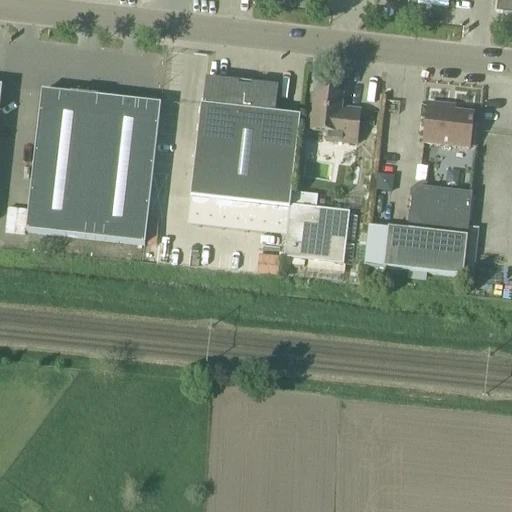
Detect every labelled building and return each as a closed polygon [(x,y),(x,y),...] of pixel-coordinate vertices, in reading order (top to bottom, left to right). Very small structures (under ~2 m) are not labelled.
[(511,0),(497,0),(496,13),(511,14),(511,0)] [(291,194),(299,118),(275,115),(278,89),(251,86),(250,89),(238,87),(239,84),(205,80),(202,107),(200,107),(190,199),(289,210),(283,260),(343,267),(349,214),(316,210),(317,197),(291,194)] [(144,247),(160,106),(95,99),(95,98),(92,99),(73,96),(70,96),(41,93),(25,234),(144,247)] [(306,132),(323,134),(326,134),(325,142),(357,146),(360,112),(341,110),(342,96),(314,93),(312,111),(308,111),(306,132)] [(469,150),(473,116),(443,112),(443,107),(427,106),(423,145),(469,150)] [(439,157),(461,160),(462,152),(440,149),(439,157)] [(363,268),(408,273),(407,280),(423,281),(424,275),(462,279),(472,195),(425,190),(424,190),(421,190),(417,193),(416,198),(411,197),(407,233),(368,228),(363,268)] [(256,257),(255,276),(278,277),(279,258),(256,257)]
